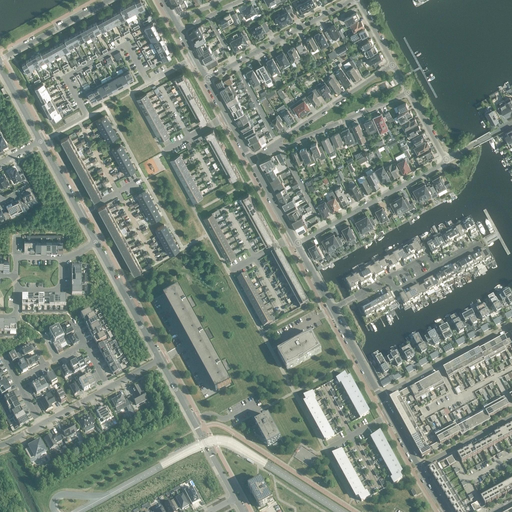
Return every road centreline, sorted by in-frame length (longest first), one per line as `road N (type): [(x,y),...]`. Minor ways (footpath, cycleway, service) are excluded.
road 1 (residential): [(40,425),(16,380),(84,343),(108,387)]
road 2 (residential): [(86,117),(66,77),(96,61),(128,45),(148,85)]
road 3 (residential): [(159,360),(234,498)]
road 4 (residential): [(379,396),(511,324)]
road 5 (residential): [(392,64),(278,145)]
road 6 (residential): [(278,145),(407,92)]
road 7 (residential): [(324,228),(446,162)]
road 8 (residential): [(94,242),(159,360)]
road 9 (residential): [(233,64),(351,0)]
road 10 (residential): [(109,0),(0,59)]
